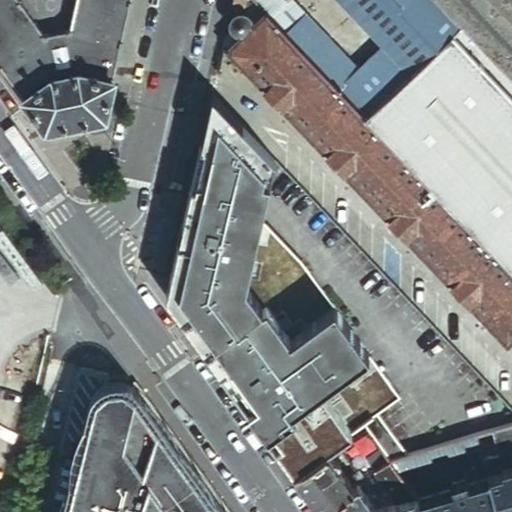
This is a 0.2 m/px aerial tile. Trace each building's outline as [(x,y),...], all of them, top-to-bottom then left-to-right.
[(106,115),(131,0),(76,0),(70,29),(45,34),(19,0),(0,0),(0,64),(46,128),(106,115)] [(249,0),(236,0),(235,8),(238,17),(236,20),(234,24),(235,27),(236,31),(228,39),(227,45),(234,47),(233,47),(232,52),(510,342),(511,340),(511,269),(367,118),(340,90),(287,34),(270,17),(268,14),(255,27),(253,25),(253,22),(251,19),(249,17),(246,16),(249,0)] [(286,2),(284,0),(253,0),(268,14),(270,17),(286,2)] [(291,0),(288,0),(286,2),(303,19),(306,16),(291,0)] [(411,76),(463,27),(436,0),(338,0),(384,48),(411,76)] [(511,0),(436,0),(463,27),(511,78),(511,0)] [(270,17),(287,34),(303,19),(286,2),(270,17)] [(303,19),(287,34),(340,90),(360,71),(306,16),(303,19)] [(511,78),(463,27),(411,76),(367,118),(511,269),(511,78)] [(367,118),(411,76),(384,48),(360,71),(340,90),(367,118)] [(278,161),(215,97),(170,295),(300,472),(330,450),(401,398),(305,262),(264,221),(278,161)] [(96,386),(91,393),(62,511),(227,511),(135,384),(129,382),(122,378),(110,378),(100,383),(96,386)] [(511,429),(511,422),(479,433),(481,439),(497,434),(511,429)] [(511,429),(497,434),(501,446),(507,467),(511,465),(511,429)] [(401,470),(483,446),(481,439),(479,433),(393,459),(401,470)] [(502,469),(507,467),(501,446),(491,449),(498,473),(503,472),(502,469)] [(336,456),(330,450),(300,472),(327,508),(357,486),(340,462),(341,457),(336,456)] [(401,470),(393,459),(377,471),(401,503),(420,497),(401,470)] [(502,511),(511,511),(511,465),(507,467),(502,469),(503,472),(498,473),(491,475),(492,478),(502,511)] [(357,474),(362,482),(366,487),(374,481),(365,469),(362,472),(361,471),(357,474)] [(431,511),(502,511),(492,478),(471,485),(470,479),(456,484),(458,488),(423,499),(431,511)] [(397,511),(395,504),(384,507),(379,505),(366,487),(362,482),(357,486),(327,508),(329,511),(397,511)] [(431,511),(423,499),(420,497),(401,503),(395,504),(397,511),(431,511)]
